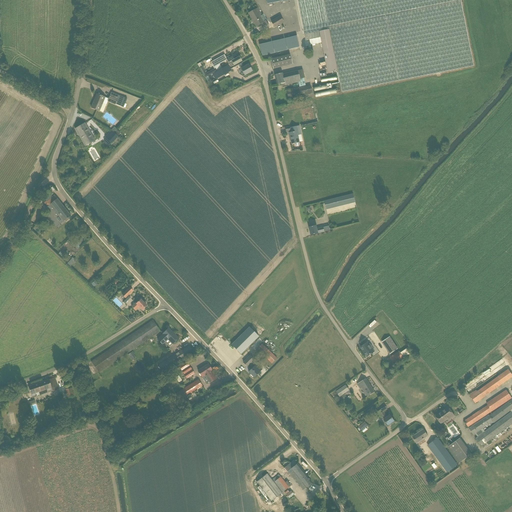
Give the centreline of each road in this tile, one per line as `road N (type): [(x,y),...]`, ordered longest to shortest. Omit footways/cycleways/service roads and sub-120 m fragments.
road 1 (unclassified): [(325,482),(403,419),(318,296),(259,67),(222,0)]
road 2 (track): [(511,90),(364,254),(326,311)]
road 3 (unclassified): [(325,482),(165,305)]
road 4 (unclassified): [(0,389),(64,366),(165,305)]
road 5 (unclassified): [(165,305),(54,177)]
